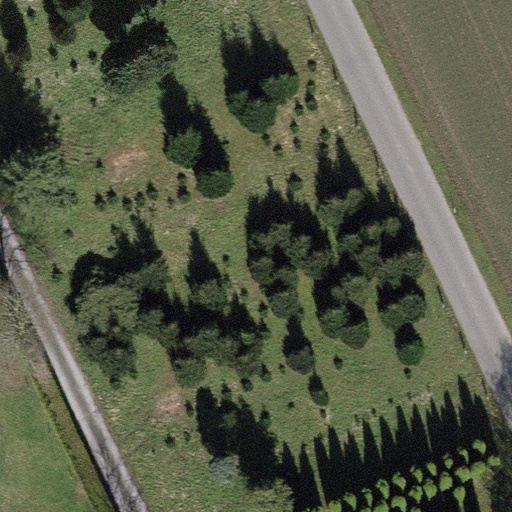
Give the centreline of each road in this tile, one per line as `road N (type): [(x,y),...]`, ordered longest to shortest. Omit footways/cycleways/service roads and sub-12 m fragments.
road 1 (unclassified): [(511,416),(319,0)]
road 2 (track): [(131,511),(0,233)]
